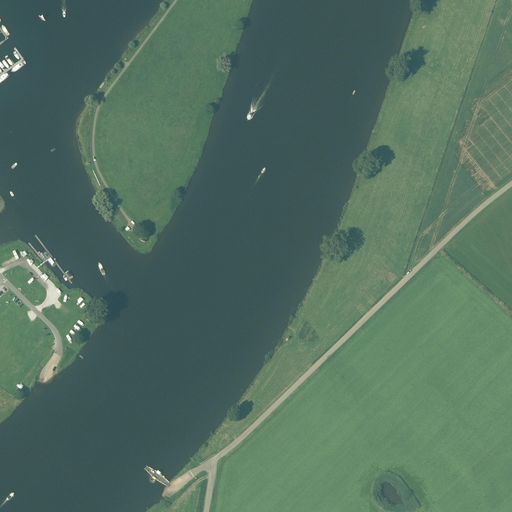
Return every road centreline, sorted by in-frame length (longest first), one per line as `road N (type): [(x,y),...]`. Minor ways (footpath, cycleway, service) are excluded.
road 1 (tertiary): [(214,459),(511,183)]
road 2 (tertiary): [(48,384),(59,349),(54,329),(0,277)]
